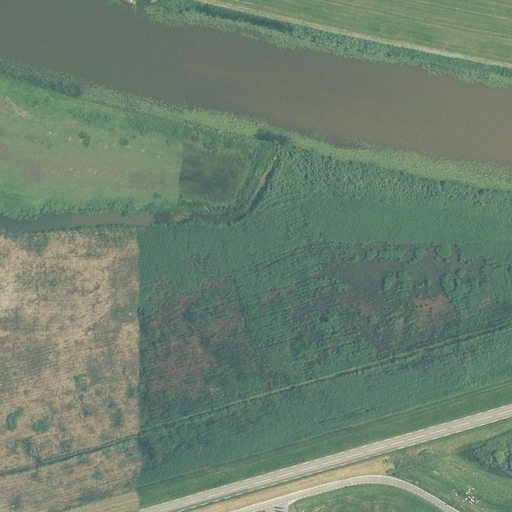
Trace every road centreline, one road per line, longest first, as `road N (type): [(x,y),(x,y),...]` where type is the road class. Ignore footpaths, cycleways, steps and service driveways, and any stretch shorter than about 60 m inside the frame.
road 1 (secondary): [(153,511),(511,407)]
road 2 (unclassified): [(242,511),(374,479),(401,484),(451,511)]
